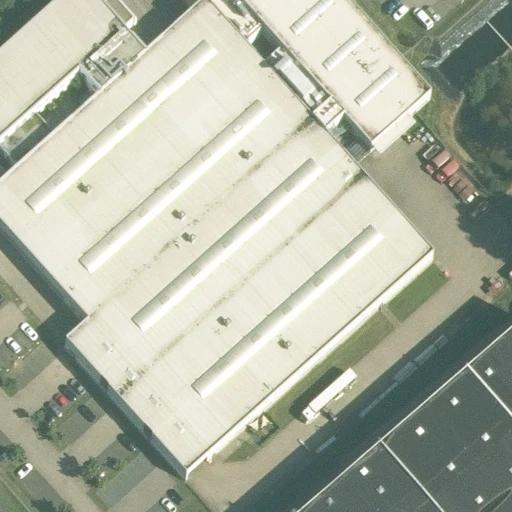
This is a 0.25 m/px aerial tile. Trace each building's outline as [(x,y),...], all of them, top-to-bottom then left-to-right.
[(88,0),(67,0),(0,61),(0,155),(17,175),(143,61),(88,0)] [(219,0),(207,12),(324,142),(341,126),(227,0),(219,0)] [(227,0),(341,126),(376,165),(412,133),(404,124),(428,103),(336,0),(227,0)] [(207,12),(203,8),(143,61),(17,175),(0,190),(0,234),(86,330),(63,350),(184,485),(431,262),(324,142),(207,12)] [(511,511),(511,345),(464,387),(462,386),(461,387),(462,389),(376,464),(417,511),(511,511)] [(417,511),(376,464),(320,511),(417,511)]
